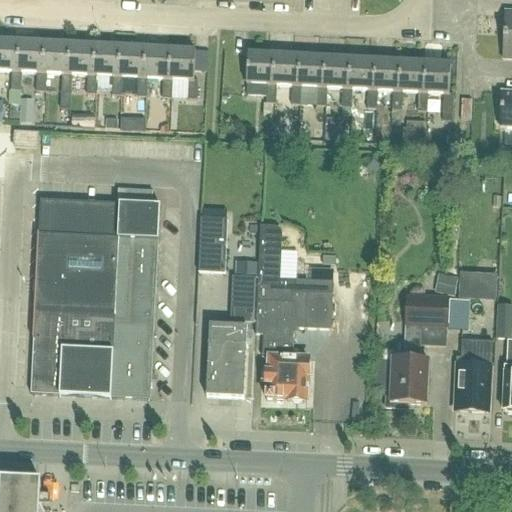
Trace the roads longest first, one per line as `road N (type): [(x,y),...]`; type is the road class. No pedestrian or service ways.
road 1 (tertiary): [(511,476),(0,449)]
road 2 (residential): [(118,18),(420,27),(420,0)]
road 3 (unknown): [(344,468),(345,262)]
